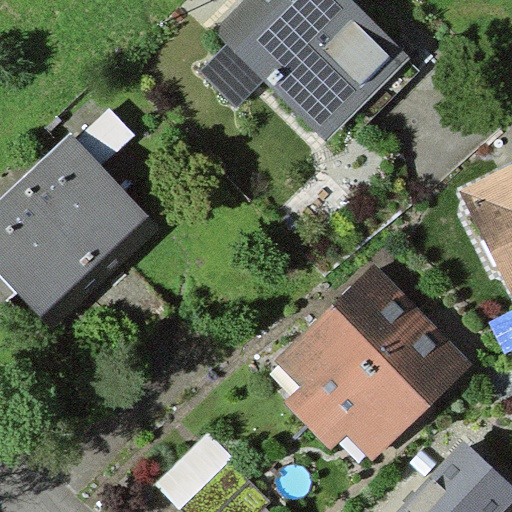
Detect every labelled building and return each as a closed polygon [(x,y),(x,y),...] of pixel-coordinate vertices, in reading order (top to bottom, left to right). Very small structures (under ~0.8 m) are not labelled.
[(360,0),(314,0),(249,61),(335,153),(425,69),(360,0)] [(82,136),(0,212),(0,272),(55,331),(167,227),(82,136)] [(511,180),(471,199),(511,288),(511,180)] [(459,364),(373,276),(287,360),(372,447),(459,364)] [(495,511),(511,495),(511,487),(465,444),(400,511),(495,511)]
